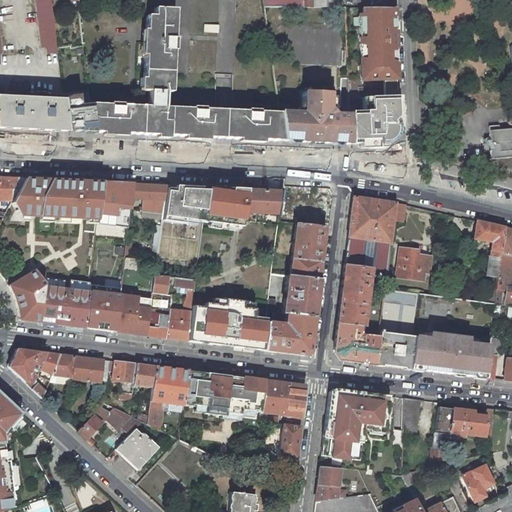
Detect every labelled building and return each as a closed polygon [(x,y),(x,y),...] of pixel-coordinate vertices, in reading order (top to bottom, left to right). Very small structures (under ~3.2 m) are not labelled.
[(57,53),(50,0),(35,0),(41,47),(47,47),(48,54),(57,53)] [(262,0),(263,7),(302,7),(302,8),(314,8),(314,7),(338,7),(338,0),(262,0)] [(109,105),(90,104),(94,131),(282,141),(278,112),(258,112),(258,110),(245,109),(245,111),(203,109),(203,107),(191,107),(191,109),(164,107),(165,92),(171,92),(173,51),(174,51),(175,39),(173,38),(175,9),(154,8),(153,16),(146,16),(142,91),(148,91),(147,107),(121,105),(121,104),(109,103),(109,105)] [(395,18),(394,8),(362,8),(362,14),(363,35),(361,37),(359,37),(360,65),(364,65),(364,80),(382,79),(383,86),(357,87),(358,98),(361,98),(362,111),(348,112),(349,115),(350,144),(358,144),(358,147),(368,146),(368,148),(383,148),(399,134),(398,96),(395,96),(395,79),(397,79),(396,60),(394,60),(394,50),(396,50),(395,28),(393,28),(393,18),(395,18)] [(204,24),(203,32),(219,33),(219,25),(204,24)] [(63,101),(66,131),(75,130),(75,132),(94,131),(90,104),(82,45),(58,47),(59,53),(57,53),(63,101)] [(294,113),(279,112),(278,112),(282,141),(350,144),(349,115),(333,115),(327,107),(327,93),(302,92),(301,106),(294,113)] [(63,101),(0,97),(0,127),(66,131),(63,101)] [(511,118),(510,118),(508,119),(507,120),(507,122),(507,123),(508,125),(510,125),(511,125),(511,128),(498,130),(498,125),(488,126),(490,143),(491,143),(492,159),(511,157),(511,118)] [(0,200),(12,200),(23,179),(0,177),(0,200)] [(52,217),(57,180),(23,179),(12,200),(10,203),(18,215),(28,216),(32,216),(34,216),(38,216),(52,217)] [(96,220),(100,182),(57,180),(52,217),(53,217),(66,218),(78,219),(83,219),(96,220)] [(131,199),(132,184),(100,182),(96,220),(96,224),(127,228),(129,209),(131,199)] [(156,211),(162,212),(166,186),(132,184),(131,199),(142,200),(141,210),(156,211)] [(198,187),(166,186),(162,212),(161,224),(185,225),(197,226),(198,222),(202,222),(203,216),(206,194),(198,193),(198,187)] [(216,190),(216,188),(207,188),(206,194),(203,216),(240,220),(242,220),(243,219),(243,213),(246,190),(239,189),(238,193),(216,190)] [(386,271),(393,220),(396,204),(352,197),(343,265),(369,269),(386,271)] [(402,222),(405,206),(396,204),(393,220),(402,222)] [(487,276),(497,277),(504,228),(475,222),(473,239),(491,242),(488,262),(487,276)] [(295,224),(288,276),(317,280),(324,228),(316,227),(308,225),(306,225),(295,224)] [(511,291),(508,291),(511,257),(511,230),(504,228),(497,277),(496,289),(494,304),(500,304),(508,305),(511,305),(511,291)] [(415,251),(400,249),(396,278),(421,281),(422,273),(427,273),(430,251),(416,249),(415,251)] [(366,295),(369,269),(343,265),(340,291),(366,295)] [(39,323),(45,278),(46,272),(39,271),(34,271),(8,287),(12,295),(15,303),(19,320),(39,323)] [(165,295),(167,277),(154,275),(153,275),(151,293),(165,295)] [(283,298),(281,313),(284,314),(312,317),(317,280),(288,276),(286,276),(284,291),(286,292),(285,299),(283,298)] [(64,280),(45,278),(39,323),(83,328),(88,285),(89,283),(70,281),(69,290),(63,290),(64,280)] [(186,304),(191,304),(192,295),(193,288),(194,282),(194,280),(175,278),(173,287),(187,289),(186,304)] [(120,289),(88,285),(83,328),(114,332),(119,294),(120,289)] [(384,289),(378,330),(381,331),(381,333),(413,337),(418,294),(384,289)] [(362,327),(366,295),(340,291),(336,324),(359,327),(362,327)] [(150,298),(119,294),(114,332),(145,336),(148,314),(150,298)] [(277,300),(268,298),(267,304),(267,312),(276,313),(277,300)] [(204,310),(191,308),(190,312),(186,341),(262,351),(265,323),(266,318),(254,317),(255,309),(205,302),(204,310)] [(190,312),(169,309),(168,316),(165,338),(186,341),(190,312)] [(168,316),(148,314),(145,336),(165,338),(168,316)] [(283,325),(265,323),(262,351),(304,356),(308,353),(312,317),(284,314),(283,325)] [(340,360),(374,364),(377,338),(358,336),(359,327),(336,324),(333,350),(340,360)] [(377,338),(374,364),(409,369),(413,337),(381,333),(381,331),(378,330),(377,338)] [(447,374),(484,378),(487,355),(488,346),(475,345),(467,344),(460,343),(461,338),(452,337),(434,334),(434,339),(433,339),(427,339),(413,337),(409,369),(428,371),(439,373),(447,374)] [(501,340),(489,338),(488,346),(487,355),(484,378),(492,380),(495,356),(498,357),(501,340)] [(15,350),(7,367),(41,399),(45,391),(34,381),(37,376),(37,375),(34,374),(35,371),(43,353),(15,350)] [(39,370),(51,375),(60,355),(43,353),(35,371),(38,373),(39,370)] [(70,385),(71,378),(74,357),(60,355),(51,375),(49,381),(48,382),(70,385)] [(98,386),(105,387),(107,371),(109,361),(74,357),(71,378),(70,385),(69,388),(80,386),(85,387),(86,382),(98,384),(98,386)] [(511,359),(505,359),(503,381),(511,382),(511,359)] [(132,385),(135,365),(113,362),(109,361),(107,371),(112,371),(111,379),(120,381),(119,388),(118,397),(130,399),(131,393),(132,385)] [(132,385),(151,388),(154,367),(135,365),(132,385)] [(160,431),(163,410),(181,413),(182,406),(187,371),(154,367),(151,388),(150,396),(147,416),(146,425),(160,431)] [(196,406),(204,406),(203,414),(218,415),(223,376),(208,374),(187,371),(182,406),(193,407),(196,407),(196,406)] [(225,414),(239,415),(240,410),(260,412),(264,381),(255,380),(244,378),(223,376),(218,415),(219,415),(225,416),(225,414)] [(292,417),(291,426),(299,427),(304,386),(264,381),(260,412),(259,420),(259,422),(276,424),(277,418),(266,416),(267,414),(283,416),(292,417)] [(358,433),(361,430),(360,429),(364,426),(384,429),(387,402),(388,396),(332,389),(328,393),(320,457),(343,459),(357,461),(358,455),(354,450),(355,443),(359,443),(360,436),(358,433)] [(58,393),(49,407),(57,413),(66,398),(58,393)] [(2,439),(23,416),(0,394),(0,511),(2,511),(10,509),(12,508),(10,493),(12,493),(9,466),(9,461),(5,461),(4,451),(2,439)] [(403,398),(402,433),(402,437),(415,438),(415,434),(416,431),(419,400),(403,398)] [(459,434),(490,438),(493,410),(485,409),(484,417),(472,415),(472,412),(459,410),(436,407),(433,433),(442,434),(449,435),(449,433),(459,434)] [(110,413),(99,408),(77,431),(77,432),(85,440),(104,419),(110,413)] [(110,413),(104,419),(117,431),(122,426),(131,417),(128,416),(112,408),(110,413)] [(282,425),(291,426),(292,417),(283,416),(282,425)] [(122,426),(130,434),(135,428),(141,422),(136,420),(131,417),(122,426)] [(278,455),(296,457),(299,427),(291,426),(282,425),(278,455)] [(157,448),(135,428),(130,434),(114,450),(136,470),(157,448)] [(156,463),(190,494),(209,473),(200,464),(208,454),(178,440),(156,463)] [(269,447),(256,445),(254,461),(267,462),(269,447)] [(429,448),(427,469),(440,466),(441,465),(443,451),(437,450),(437,448),(431,448),(429,448)] [(296,457),(278,455),(277,464),(294,466),(296,457)] [(454,494),(461,491),(455,478),(448,464),(441,465),(440,466),(454,494)] [(484,487),(491,484),(483,466),(460,477),(472,502),(483,497),(481,494),(486,491),(484,487)] [(319,467),(314,503),(342,499),(343,490),(336,489),(339,469),(319,467)] [(423,500),(409,473),(401,475),(413,499),(419,511),(458,511),(451,497),(427,509),(423,511),(419,502),(423,500)] [(250,511),(253,511),(254,505),(251,505),(251,502),(253,502),(253,498),(252,498),(252,495),(229,492),(229,496),(228,496),(227,500),(228,500),(228,505),(227,505),(226,509),(227,509),(226,511),(250,511)] [(342,499),(314,503),(313,511),(354,511),(369,510),(367,495),(345,498),(342,499)] [(419,511),(413,499),(392,510),(393,511),(419,511)]
